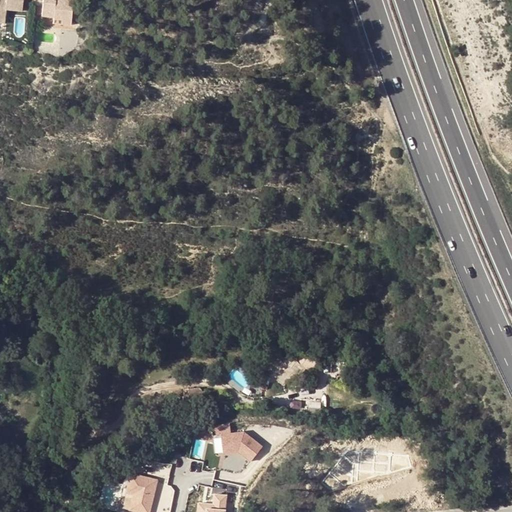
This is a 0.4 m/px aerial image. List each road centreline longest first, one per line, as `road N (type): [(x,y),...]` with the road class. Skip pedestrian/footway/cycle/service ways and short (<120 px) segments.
road 1 (motorway): [(368,0),(449,232),(511,375)]
road 2 (motorway): [(511,251),(413,0)]
